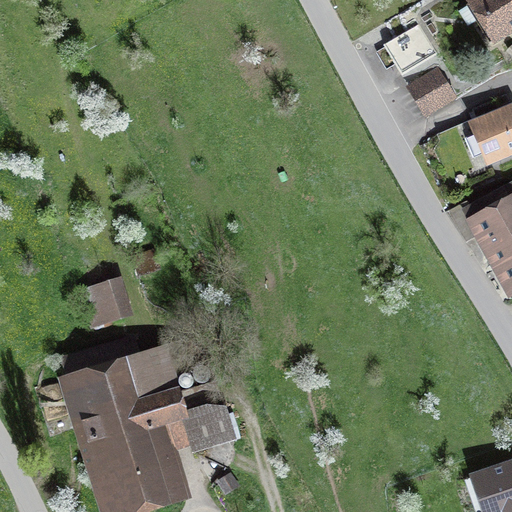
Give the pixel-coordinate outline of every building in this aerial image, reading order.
[(511,0),(479,0),(467,8),(493,51),(511,39),(511,0)] [(408,94),(422,118),(453,100),(439,75),(408,94)] [(468,128),(485,172),(511,160),(511,111),(468,128)] [(511,195),(466,221),(509,300),(511,298),(511,195)] [(132,261),(136,280),(155,276),(151,257),(132,261)] [(125,282),(76,297),(88,335),(137,320),(125,282)] [(165,352),(58,387),(96,511),(172,511),(190,506),(172,456),(190,450),(193,461),(232,447),(223,414),(206,412),(186,418),(165,352)] [(511,511),(511,470),(468,486),(477,511),(511,511)] [(227,479),(215,488),(224,500),(236,492),(227,479)]
